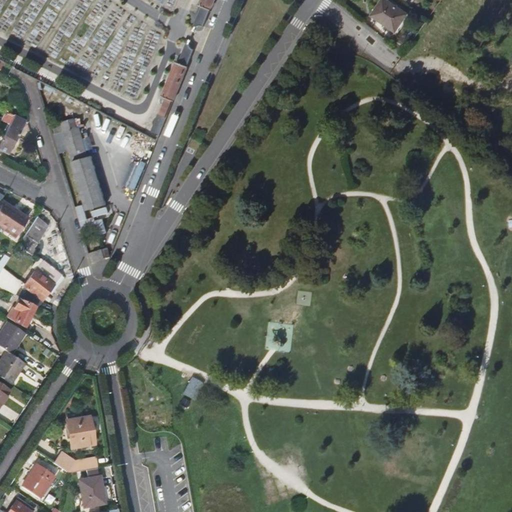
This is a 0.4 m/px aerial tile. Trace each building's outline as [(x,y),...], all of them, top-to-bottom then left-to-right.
[(200,0),(199,4),(203,6),(211,9),(214,0),(200,0)] [(387,0),(383,0),(373,16),(397,32),(408,14),(387,0)] [(203,6),(194,29),(195,28),(196,28),(198,27),(199,26),(200,26),(201,26),(202,26),(204,26),(211,9),(203,6)] [(190,40),(180,63),(188,66),(194,49),(193,47),(192,46),(191,46),(191,45),(190,44),(190,43),(190,42),(190,40)] [(195,50),(190,64),(195,66),(200,52),(195,50)] [(176,61),(162,96),(174,100),(188,66),(180,63),(176,61)] [(158,114),(152,130),(160,133),(171,103),(164,101),(160,114),(158,114)] [(11,124),(0,144),(0,149),(9,154),(18,136),(17,136),(25,120),(12,114),(8,122),(11,124)] [(65,131),(72,155),(87,151),(80,127),(65,131)] [(74,161),(88,210),(108,204),(93,156),(74,161)] [(125,184),(135,189),(145,169),(134,164),(125,184)] [(0,201),(0,227),(16,239),(27,222),(11,211),(13,209),(1,200),(0,201)] [(37,217),(17,247),(25,252),(31,244),(36,247),(49,226),(37,217)] [(6,255),(0,264),(0,273),(10,258),(6,255)] [(43,262),(23,288),(20,286),(19,288),(0,278),(0,287),(38,306),(61,275),(43,262)] [(11,311),(17,314),(12,324),(14,326),(22,329),(33,307),(16,299),(11,311)] [(8,322),(0,333),(0,346),(7,351),(11,354),(25,333),(14,326),(12,324),(8,322)] [(7,351),(0,361),(0,377),(11,384),(25,363),(11,354),(7,351)] [(191,377),(182,394),(194,400),(204,383),(191,377)] [(0,404),(9,391),(0,385),(0,404)] [(68,425),(73,452),(95,448),(90,421),(68,425)] [(62,453),(54,465),(70,475),(87,473),(98,471),(99,471),(98,463),(79,466),(62,453)] [(22,489),(40,501),(54,478),(36,466),(22,489)] [(80,483),(85,509),(106,505),(101,479),(100,479),(98,471),(87,473),(89,481),(80,483)] [(34,511),(19,501),(11,511),(2,511),(0,510),(0,511),(34,511)]
